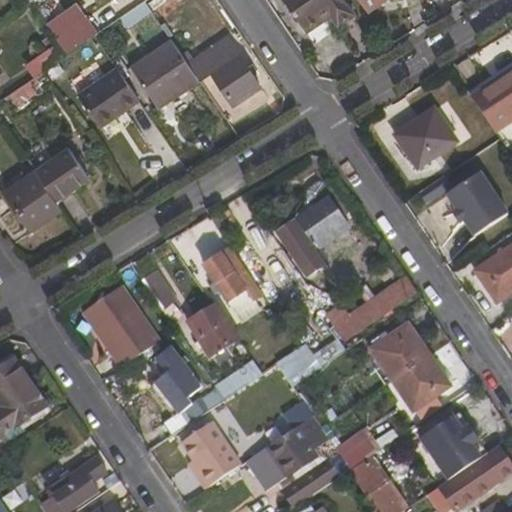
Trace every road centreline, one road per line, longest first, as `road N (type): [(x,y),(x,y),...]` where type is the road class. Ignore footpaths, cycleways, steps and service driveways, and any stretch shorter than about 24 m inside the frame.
road 1 (residential): [(322,117),(19,293)]
road 2 (residential): [(322,117),(511,394)]
road 3 (residential): [(19,293),(172,511)]
road 4 (residential): [(511,0),(322,117)]
road 5 (residential): [(242,0),(322,117)]
